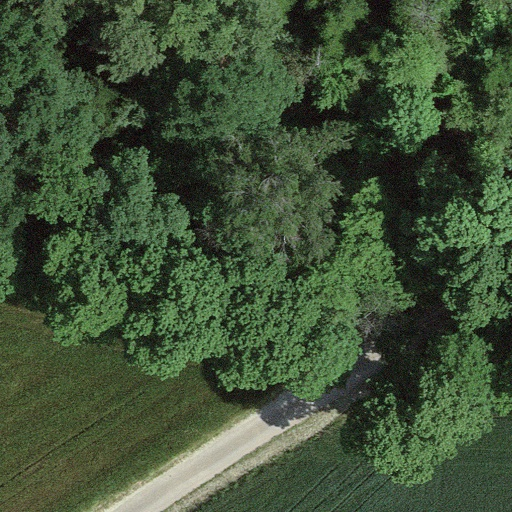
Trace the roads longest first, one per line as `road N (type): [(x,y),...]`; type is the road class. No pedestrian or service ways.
road 1 (track): [(483,308),(355,267),(416,173),(462,131),(511,105)]
road 2 (unclassified): [(136,511),(380,355)]
road 3 (track): [(380,355),(428,328),(511,305)]
